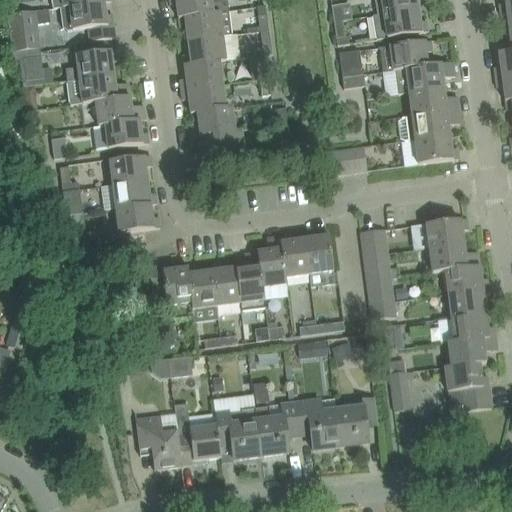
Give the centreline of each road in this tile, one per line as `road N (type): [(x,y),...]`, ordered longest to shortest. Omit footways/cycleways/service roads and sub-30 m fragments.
road 1 (residential): [(172,511),(477,485),(511,469)]
road 2 (residential): [(188,226),(202,231),(488,185)]
road 3 (residential): [(188,226),(176,202),(150,0)]
road 4 (residential): [(488,185),(462,0)]
